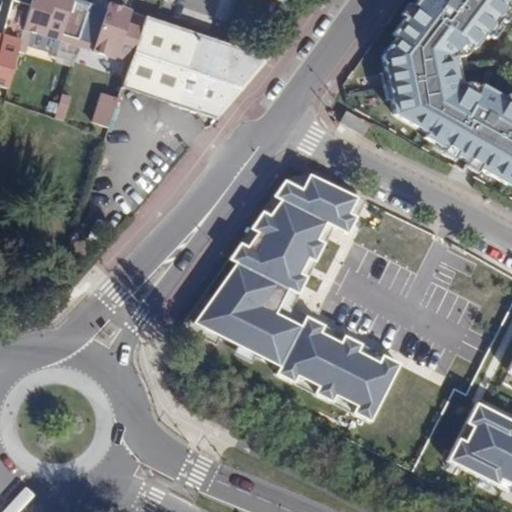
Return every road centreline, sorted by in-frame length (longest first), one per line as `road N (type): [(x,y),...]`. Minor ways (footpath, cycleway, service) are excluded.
road 1 (tertiary): [(282,122),(196,198),(48,363)]
road 2 (tertiary): [(113,395),(136,317),(282,122)]
road 3 (residential): [(511,236),(282,122)]
road 4 (secondary): [(294,511),(190,466),(120,415)]
road 5 (tertiary): [(282,122),(372,0)]
